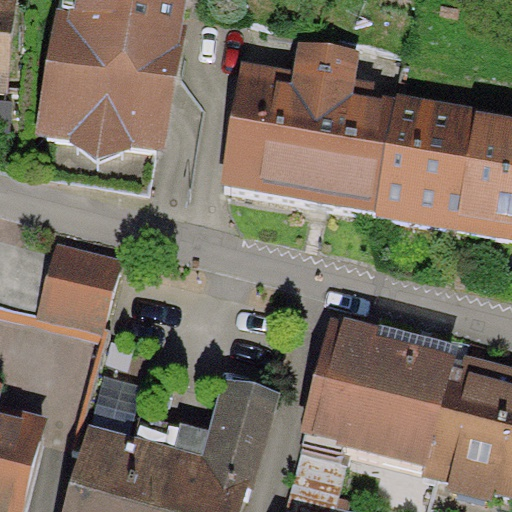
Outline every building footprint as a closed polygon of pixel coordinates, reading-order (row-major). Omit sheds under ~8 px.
[(209,0),(82,0),(73,56),(54,53),(32,184),(169,207),(197,37),(203,38),(209,0)] [(27,15),(0,11),(0,119),(14,121),(27,15)] [(296,105),(242,96),(221,215),(385,248),(407,124),(353,115),(359,82),(302,71),(296,105)] [(511,142),(407,124),(385,248),(511,269),(511,142)] [(129,284),(57,265),(36,343),(108,362),(129,284)] [(511,511),(511,400),(334,353),(301,479),(427,511),(511,511)] [(175,455),(94,432),(70,511),(255,511),(288,398),(228,381),(216,424),(187,416),(175,455)] [(0,511),(23,511),(44,428),(0,416),(0,406),(3,394),(0,392),(0,511)]
